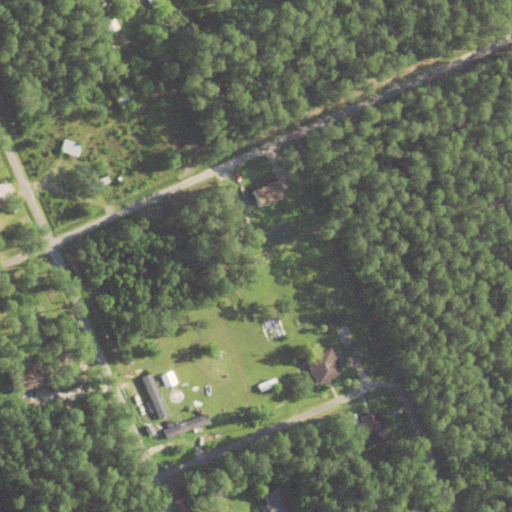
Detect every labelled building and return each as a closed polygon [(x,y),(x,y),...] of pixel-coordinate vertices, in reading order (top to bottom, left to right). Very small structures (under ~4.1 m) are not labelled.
[(106,8),(105,5),(103,6),(100,0),(108,0),(111,6),(106,8)] [(99,17),(105,33),(116,28),(109,13),(99,17)] [(104,33),(109,22),(120,28),(114,39),(104,33)] [(173,32),(199,23),(201,30),(176,40),(173,32)] [(147,29),(158,26),(160,31),(149,35),(147,29)] [(121,111),(118,105),(117,106),(114,99),(124,94),(127,102),(123,104),(126,109),(121,111)] [(72,137),(79,139),(79,141),(81,142),(80,145),(62,140),(64,135),(72,138),(72,137)] [(92,143),(98,140),(105,153),(99,156),(92,143)] [(58,152),(62,141),(79,146),(76,158),(58,152)] [(62,173),(86,159),(89,163),(64,177),(62,173)] [(97,180),(105,177),(108,183),(100,187),(97,180)] [(250,191),(275,182),(282,199),(257,208),(250,191)] [(0,184),(4,183),(9,194),(0,197),(0,184)] [(9,207),(15,205),(18,212),(13,214),(9,207)] [(303,361),(329,349),(341,376),(316,388),(303,361)] [(38,371),(42,388),(12,396),(6,373),(33,366),(35,372),(38,371)] [(140,379),(148,375),(167,418),(158,422),(140,379)] [(256,387),(273,380),(276,387),(259,394),(256,387)] [(361,412),(363,407),(379,415),(377,419),(361,412)] [(382,415),(397,409),(399,414),(384,420),(382,415)] [(162,432),(167,430),(164,423),(171,421),(173,428),(205,416),(208,424),(166,441),(162,432)] [(365,427),(379,423),(385,442),(372,447),(365,427)] [(143,430),(150,426),(155,434),(147,438),(143,430)] [(201,443),(219,436),(221,441),(203,448),(201,443)] [(265,511),(263,508),(265,507),(262,498),(277,491),(286,511),(265,511)]
